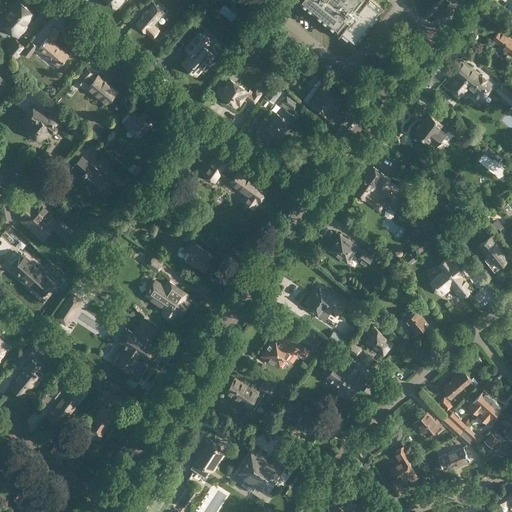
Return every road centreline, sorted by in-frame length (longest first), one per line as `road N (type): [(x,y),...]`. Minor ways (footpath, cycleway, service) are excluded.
road 1 (secondary): [(105,501),(311,196)]
road 2 (residential): [(311,196),(57,0)]
road 3 (residential): [(310,511),(340,454),(413,376),(474,330)]
road 4 (secondary): [(311,196),(459,0)]
road 5 (residential): [(105,501),(0,418)]
